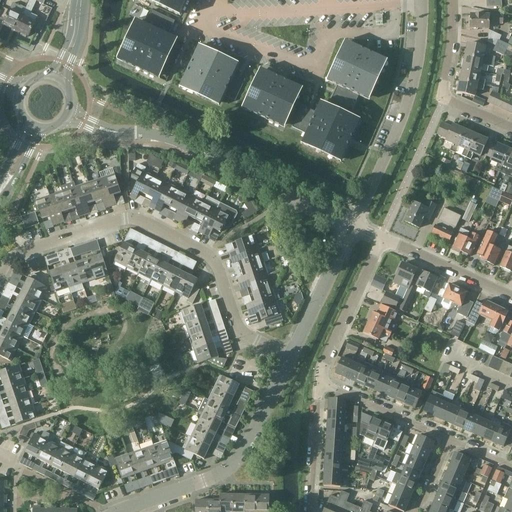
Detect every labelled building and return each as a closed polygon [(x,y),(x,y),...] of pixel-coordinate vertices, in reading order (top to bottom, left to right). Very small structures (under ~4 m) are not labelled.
[(30,0),(26,9),(16,31),(29,37),(38,17),(31,14),(36,1),(43,5),(45,0),(30,0)] [(148,0),(147,3),(174,15),(175,11),(182,14),(188,0),(148,0)] [(3,25),(16,31),(26,9),(20,6),(20,7),(13,4),(3,25)] [(153,12),(146,25),(139,22),(121,61),(156,78),(174,38),(167,35),(173,21),(163,16),(153,12)] [(492,23),(492,24),(503,24),(504,16),(492,15),(492,17),(471,16),(470,29),(489,30),(490,22),(492,23)] [(487,42),(496,46),(499,41),(501,36),(487,30),(487,42)] [(366,99),(384,59),(349,43),(331,83),(337,86),(331,100),(352,110),(359,96),(366,99)] [(468,44),(465,57),(496,63),(497,58),(484,55),(485,48),(468,44)] [(494,52),(504,56),(506,51),(496,46),(494,52)] [(234,75),(237,68),(197,50),(181,85),(221,103),(224,96),(235,101),(245,80),(234,75)] [(465,57),(463,69),(480,73),(482,66),(494,68),(496,63),(465,57)] [(463,69),(460,81),(484,86),(486,81),(479,80),(480,73),(463,69)] [(281,127),(299,87),(264,71),(246,111),(281,127)] [(504,71),(503,76),(506,77),(505,78),(510,79),(511,72),(504,71)] [(484,86),(460,81),(457,93),(475,97),(477,89),(483,91),(484,86)] [(498,95),(492,92),(487,103),(493,105),(498,95)] [(496,106),(501,109),(506,99),(500,96),(496,106)] [(501,109),(507,111),(511,101),(506,99),(501,109)] [(303,141),(343,159),(359,124),(319,106),(316,113),(302,106),(292,128),(306,134),(303,141)] [(455,153),(458,147),(465,130),(453,125),(452,128),(442,123),(437,135),(447,139),(446,142),(453,145),(450,151),(455,153)] [(462,156),(466,158),(476,135),(465,130),(458,147),(465,150),(462,156)] [(482,154),(487,156),(492,145),(487,143),(488,140),(476,135),(466,158),(471,160),(474,154),(481,157),(482,154)] [(500,173),(503,166),(502,166),(510,150),(498,145),(497,147),(492,145),(487,156),(492,158),(491,161),(498,164),(495,171),(500,173)] [(507,176),(510,177),(511,173),(511,150),(510,150),(502,166),(503,166),(509,169),(507,176)] [(157,159),(155,158),(150,155),(150,157),(146,163),(153,167),(157,159)] [(140,192),(147,196),(156,178),(144,172),(145,169),(138,165),(132,175),(139,179),(130,198),(136,201),(140,192)] [(115,175),(101,179),(111,207),(116,205),(113,196),(121,194),(115,177),(115,175)] [(149,208),(155,211),(168,184),(156,178),(147,196),(153,199),(149,208)] [(101,179),(88,183),(95,202),(102,200),(105,209),(111,207),(101,179)] [(61,188),(62,192),(69,211),(76,209),(79,218),(85,216),(75,188),(74,183),(61,188)] [(88,183),(75,188),(85,216),(90,214),(87,205),(95,202),(88,183)] [(164,205),(171,208),(180,190),(168,184),(155,211),(160,213),(164,205)] [(492,188),(488,197),(499,201),(502,194),(503,192),(500,191),(492,188)] [(174,220),(179,223),(192,196),(180,190),(171,208),(178,212),(174,220)] [(62,192),(49,196),(58,224),(64,222),(61,213),(69,211),(62,192)] [(58,224),(49,196),(36,201),(42,220),(50,217),(53,226),(58,224)] [(189,217),(196,221),(205,203),(192,196),(179,223),(185,226),(189,217)] [(198,232),(204,235),(220,204),(207,198),(205,203),(196,221),(203,224),(198,232)] [(405,222),(420,229),(425,218),(430,220),(437,206),(428,201),(425,208),(414,203),(405,222)] [(220,204),(204,235),(209,238),(213,229),(221,233),(224,227),(229,229),(231,227),(237,215),(236,212),(220,204)] [(463,221),(469,224),(477,207),(471,204),(463,221)] [(242,214),(246,220),(258,212),(254,206),(242,214)] [(453,234),(452,234),(455,228),(456,229),(461,217),(444,208),(439,221),(440,221),(437,226),(436,226),(432,235),(449,243),(453,234)] [(24,225),(25,230),(39,225),(38,220),(35,213),(21,217),(24,225)] [(461,252),(462,253),(468,240),(466,240),(469,233),(461,229),(452,248),(455,249),(454,251),(460,254),(461,252)] [(114,262),(127,268),(136,249),(129,246),(136,232),(131,230),(114,262)] [(488,232),(477,255),(480,256),(479,259),(480,260),(480,261),(480,262),(484,264),(485,263),(486,262),(487,263),(494,248),(499,237),(488,232)] [(468,240),(462,253),(471,257),(480,238),(472,234),(469,241),(468,240)] [(127,268),(139,275),(149,256),(141,252),(148,239),(143,236),(136,249),(127,268)] [(229,253),(231,259),(259,250),(255,236),(236,243),(238,250),(229,253)] [(97,241),(89,243),(92,252),(92,253),(100,250),(97,241)] [(151,250),(156,253),(160,245),(155,242),(151,250)] [(494,248),(487,263),(488,263),(488,265),(489,266),(492,267),(493,267),(494,266),(496,267),(506,244),(501,242),(497,250),(494,248)] [(511,272),(511,271),(511,248),(508,247),(500,267),(511,272)] [(79,256),(76,248),(70,250),(73,258),(79,256)] [(163,256),(169,259),(173,251),(167,248),(163,256)] [(242,262),(244,269),(263,263),(269,260),(267,253),(261,255),(259,250),(231,259),(233,265),(242,262)] [(57,254),(62,268),(69,288),(82,284),(76,264),(67,266),(63,252),(57,254)] [(176,262),(181,265),(185,257),(180,254),(176,262)] [(89,259),(76,264),(82,284),(108,275),(102,255),(89,259)] [(44,258),(47,267),(53,265),(50,256),(44,258)] [(139,275),(151,281),(161,262),(154,258),(149,256),(139,275)] [(192,261),(188,269),(193,271),(197,263),(192,261)] [(151,281),(163,287),(173,268),(166,264),(161,262),(151,281)] [(238,279),(240,285),(268,276),(263,263),(244,269),(247,276),(238,279)] [(408,290),(410,286),(417,270),(403,263),(394,284),(408,290)] [(69,288),(62,268),(49,272),(56,293),(69,288)] [(173,268),(163,287),(176,293),(185,274),(178,270),(173,268)] [(416,287),(426,291),(423,296),(429,299),(432,293),(431,293),(437,279),(423,272),(416,287)] [(22,291),(41,300),(47,288),(41,285),(44,280),(33,274),(30,279),(28,278),(22,291)] [(185,274),(176,293),(188,299),(186,302),(192,305),(200,291),(194,288),(198,280),(185,274)] [(251,288),(253,295),(272,289),(268,276),(240,285),(242,291),(251,288)] [(11,279),(8,284),(16,288),(19,283),(11,279)] [(438,297),(452,303),(458,289),(445,282),(438,297)] [(408,290),(403,300),(399,310),(405,313),(416,289),(410,286),(408,290)] [(246,305),(248,311),(276,302),(272,289),(253,295),(255,302),(246,305)] [(458,289),(452,303),(460,307),(457,314),(467,318),(473,304),(469,302),(472,295),(458,289)] [(2,296),(10,300),(13,295),(5,291),(2,296)] [(16,303),(35,312),(41,300),(22,291),(16,303)] [(382,302),(399,310),(403,300),(387,293),(382,302)] [(142,299),(138,307),(139,307),(138,310),(148,315),(149,313),(150,313),(155,305),(142,299)] [(12,310),(10,315),(29,325),(35,312),(16,303),(10,300),(7,308),(12,310)] [(217,306),(216,301),(207,303),(209,309),(217,306)] [(480,315),(493,321),(499,308),(486,301),(484,306),(477,302),(466,324),(462,332),(467,335),(470,327),(472,326),(473,325),(475,326),(480,315)] [(276,302),(248,311),(250,317),(259,314),(262,321),(265,320),(268,327),(283,322),(276,302)] [(185,325),(206,319),(201,305),(181,312),(185,325)] [(500,341),(507,344),(511,336),(511,335),(511,322),(510,322),(511,316),(511,313),(499,308),(493,321),(490,327),(488,330),(495,333),(498,333),(499,331),(502,326),(506,328),(500,341)] [(373,313),(369,323),(392,334),(394,329),(385,326),(388,320),(373,313)] [(213,322),(222,319),(220,314),(211,316),(213,322)] [(0,325),(4,327),(23,337),(29,325),(10,315),(6,323),(0,319),(0,325)] [(210,331),(206,319),(185,325),(190,338),(210,332),(210,331)] [(459,338),(462,332),(466,324),(457,320),(450,334),(459,338)] [(392,334),(369,323),(364,334),(378,340),(381,335),(389,339),(392,334)] [(4,327),(0,334),(0,340),(17,349),(23,337),(4,327)] [(190,338),(194,351),(214,345),(212,337),(226,332),(224,327),(210,331),(210,332),(190,338)] [(17,349),(0,340),(0,356),(10,362),(17,349)] [(222,348),(230,345),(229,340),(220,342),(222,348)] [(484,340),(479,349),(494,356),(498,347),(484,340)] [(346,348),(357,352),(359,346),(349,342),(346,348)] [(198,365),(202,363),(208,361),(223,369),(227,360),(226,360),(226,361),(222,360),(218,359),(218,358),(219,358),(214,345),(194,351),(198,365)] [(382,352),(400,361),(403,355),(385,346),(382,352)] [(335,374),(345,378),(353,361),(343,356),(335,374)] [(488,368),(493,370),(498,359),(493,357),(488,368)] [(345,378),(355,383),(364,363),(354,358),(353,361),(345,378)] [(493,370),(499,372),(504,362),(498,359),(493,370)] [(499,372),(504,375),(509,364),(504,362),(499,372)] [(355,383),(365,387),(374,367),(364,363),(355,383)] [(453,373),(455,368),(445,364),(440,374),(447,378),(450,371),(453,373)] [(0,372),(0,375),(4,386),(24,379),(19,366),(0,372)] [(365,387),(375,391),(384,372),(374,367),(365,387)] [(375,391),(385,396),(394,376),(384,372),(375,391)] [(221,376),(215,389),(234,398),(240,385),(221,376)] [(385,396),(395,400),(404,380),(394,376),(385,396)] [(422,389),(428,392),(433,380),(427,377),(422,389)] [(4,386),(8,399),(28,392),(24,379),(4,386)] [(405,404),(412,389),(414,385),(404,380),(395,400),(405,404)] [(245,388),(243,393),(251,397),(253,392),(245,388)] [(215,389),(209,401),(228,410),(234,398),(215,389)] [(412,389),(405,404),(415,409),(422,393),(412,389)] [(8,399),(12,412),(32,405),(28,392),(8,399)] [(423,412),(433,417),(441,399),(431,394),(430,397),(423,412)] [(444,421),(451,406),(453,402),(442,397),(441,399),(433,417),(444,421)] [(198,411),(203,413),(222,423),(225,415),(239,422),(241,417),(228,410),(209,401),(204,399),(198,411)] [(329,399),(329,410),(345,411),(346,400),(329,399)] [(239,400),(237,406),(245,409),(247,404),(239,400)] [(32,405),(12,412),(17,425),(37,419),(32,405)] [(444,421),(454,426),(460,410),(451,406),(444,421)] [(454,426),(463,430),(471,412),(461,408),(460,410),(454,426)] [(329,410),(328,421),(345,422),(345,411),(329,410)] [(474,434),(481,419),(483,415),(472,410),(471,412),(463,430),(474,434)] [(167,417),(159,413),(158,414),(161,424),(163,425),(167,417)] [(203,413),(197,426),(216,435),(222,423),(203,413)] [(360,435),(375,442),(383,422),(373,418),(369,426),(361,423),(360,435)] [(474,434),(483,439),(490,423),(481,419),(474,434)] [(0,424),(2,430),(11,427),(9,421),(0,424)] [(328,421),(327,432),(344,433),(345,422),(328,421)] [(394,427),(383,422),(375,442),(372,447),(378,450),(378,449),(383,451),(385,446),(394,427)] [(134,432),(131,423),(117,427),(120,437),(134,432)] [(483,439),(493,443),(500,427),(490,423),(483,439)] [(500,427),(493,443),(504,447),(509,436),(511,437),(511,427),(502,423),(500,427)] [(227,425),(225,430),(233,434),(236,429),(227,425)] [(197,426),(191,438),(210,447),(216,435),(197,426)] [(30,429),(24,427),(20,435),(26,438),(30,429)] [(327,432),(326,443),(343,444),(344,433),(327,432)] [(25,453),(37,459),(47,440),(34,434),(25,453)] [(419,436),(414,446),(430,453),(434,442),(419,436)] [(170,443),(168,444),(172,456),(177,454),(191,461),(194,455),(204,460),(210,447),(191,438),(189,437),(183,449),(170,443)] [(222,437),(219,443),(227,446),(230,441),(222,437)] [(37,459),(50,466),(59,447),(47,440),(37,459)] [(167,442),(154,446),(161,466),(167,464),(168,468),(170,467),(174,478),(179,476),(172,456),(168,444),(167,442)] [(326,443),(326,454),(342,455),(343,444),(326,443)] [(62,472),(71,453),(73,450),(61,444),(59,447),(50,466),(62,472)] [(154,446),(141,451),(148,471),(161,466),(154,446)] [(414,446),(410,456),(426,463),(430,453),(414,446)] [(372,447),(370,453),(375,456),(378,450),(372,447)] [(224,454),(216,450),(213,455),(221,459),(224,454)] [(141,451),(128,455),(135,475),(148,471),(141,451)] [(62,472),(74,478),(84,459),(71,453),(62,472)] [(456,453),(451,464),(467,470),(466,471),(469,472),(473,461),(456,453)] [(326,454),(325,465),(342,466),(342,455),(326,454)] [(135,475),(128,455),(115,460),(122,480),(135,475)] [(410,456),(406,466),(421,473),(426,463),(410,456)] [(74,478),(86,484),(96,465),(84,459),(74,478)] [(366,461),(360,459),(358,465),(361,466),(369,469),(369,468),(371,462),(366,461)] [(27,461),(24,466),(32,470),(35,465),(27,461)] [(359,472),(371,475),(372,470),(370,469),(372,463),(371,462),(369,468),(369,469),(361,466),(359,472)] [(372,463),(370,469),(372,470),(373,470),(377,471),(382,473),(384,466),(372,463)] [(451,464),(447,474),(462,481),(466,471),(467,470),(451,464)] [(96,465),(86,484),(99,490),(108,471),(96,465)] [(325,465),(324,475),(341,477),(342,466),(325,465)] [(406,466),(402,475),(402,476),(417,482),(421,473),(406,466)] [(480,475),(488,478),(492,469),(485,466),(480,475)] [(39,467),(36,472),(45,476),(47,471),(39,467)] [(492,480),(500,484),(504,474),(497,471),(492,480)] [(158,474),(161,482),(166,480),(163,472),(158,474)] [(51,473),(49,478),(57,483),(59,477),(51,473)] [(393,484),(398,486),(413,492),(417,482),(402,476),(402,475),(398,473),(393,484)] [(447,474),(443,483),(462,492),(466,483),(462,481),(447,474)] [(341,477),(324,475),(324,487),(340,488),(341,477)] [(145,478),(148,487),(153,485),(150,476),(145,478)] [(64,479),(61,485),(69,489),(72,483),(64,479)] [(132,483),(135,491),(140,490),(137,481),(132,483)] [(443,483),(438,493),(454,500),(453,501),(458,503),(462,492),(443,483)] [(76,486),(73,491),(81,495),(84,490),(76,486)] [(398,486),(393,496),(409,502),(413,492),(398,486)] [(323,511),(337,511),(346,493),(341,491),(338,499),(330,496),(323,511)] [(88,492),(85,497),(94,501),(96,496),(88,492)] [(245,495),(244,511),(256,511),(257,496),(252,495),(251,493),(246,493),(245,495)] [(337,511),(351,511),(354,506),(347,503),(350,495),(346,493),(337,511)] [(438,493),(434,503),(450,510),(453,501),(454,500),(438,493)] [(261,496),(257,496),(256,511),(268,511),(269,496),(268,496),(267,494),(262,494),(261,496)] [(220,495),(220,499),(220,511),(232,511),(233,495),(220,495)] [(244,511),(245,495),(233,495),(232,511),(244,511)] [(404,511),(409,502),(393,496),(389,506),(402,511),(404,511)] [(208,501),(207,511),(220,511),(220,499),(214,499),(213,501),(208,501)] [(195,511),(207,511),(208,501),(196,501),(195,511)] [(351,511),(364,511),(369,503),(365,501),(361,509),(354,506),(351,511)] [(364,511),(369,511),(373,505),(369,503),(364,511)] [(434,503),(430,511),(449,511),(450,510),(434,503)]
